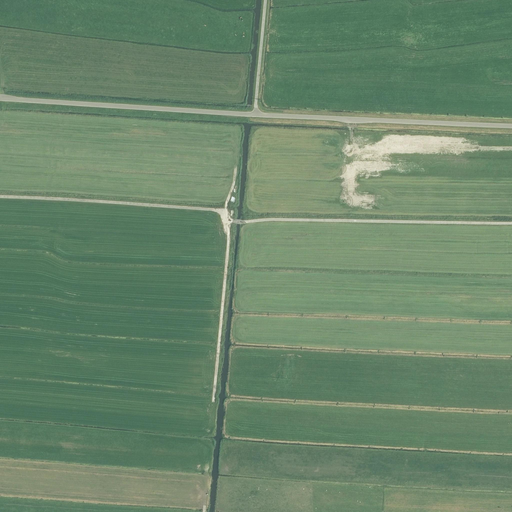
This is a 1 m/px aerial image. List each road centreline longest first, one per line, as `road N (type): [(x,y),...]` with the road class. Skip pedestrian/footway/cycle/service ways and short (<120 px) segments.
road 1 (unclassified): [(511,124),(0,98)]
road 2 (track): [(511,222),(225,219)]
road 3 (track): [(225,219),(222,211),(0,196)]
road 4 (track): [(225,219),(213,403)]
